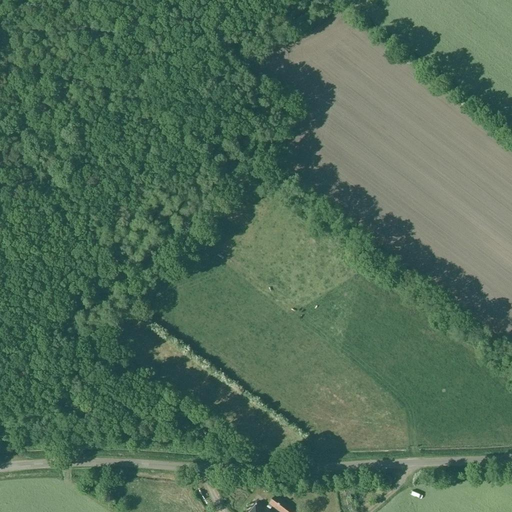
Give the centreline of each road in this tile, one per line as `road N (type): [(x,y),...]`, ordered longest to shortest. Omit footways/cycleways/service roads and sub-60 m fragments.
road 1 (unclassified): [(0,468),(511,458)]
road 2 (track): [(511,117),(364,7),(369,0)]
